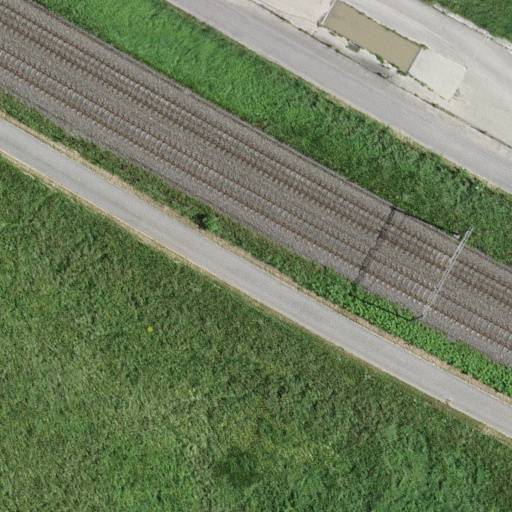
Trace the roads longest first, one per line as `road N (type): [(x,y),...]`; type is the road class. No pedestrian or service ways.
road 1 (unclassified): [(0,133),(511,424)]
road 2 (unclassified): [(194,0),(511,178)]
